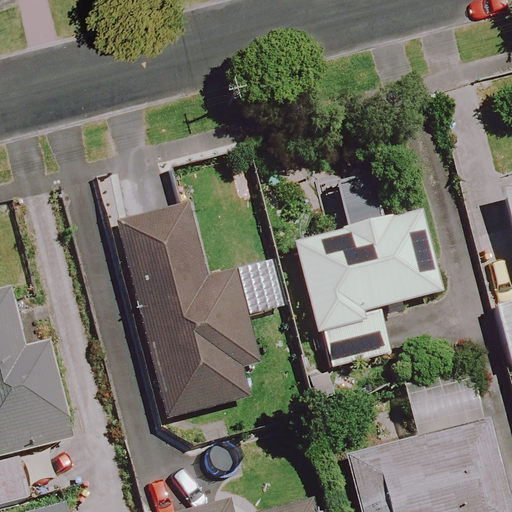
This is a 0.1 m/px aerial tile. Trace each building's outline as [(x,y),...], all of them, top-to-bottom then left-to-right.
[(511,197),(500,201),(511,252),(511,309),(492,314),(505,373),(511,371),(511,197)] [(233,366),(253,361),(243,323),(264,317),(253,274),(202,287),(183,213),(114,231),(163,425),(243,405),(233,366)] [(439,301),(417,216),(289,249),(322,377),(386,360),(375,318),(439,301)] [(16,358),(3,301),(0,301),(0,510),(23,506),(12,459),(68,447),(47,351),(16,358)] [(505,511),(471,376),(399,394),(413,446),(342,464),(354,511),(505,511)]
